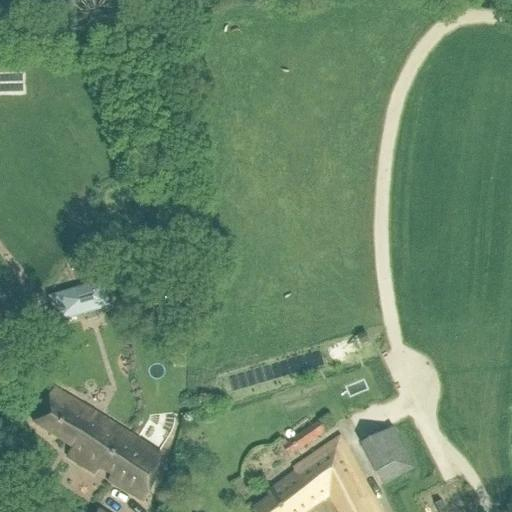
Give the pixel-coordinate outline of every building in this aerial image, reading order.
[(105,281),(48,297),(56,324),(112,307),(105,281)] [(158,467),(161,455),(55,389),(34,423),(73,448),(68,457),(95,474),(101,466),(112,473),(108,483),(144,504),(149,494),(158,467)] [(314,414),(282,435),(285,440),(280,443),(290,458),(328,433),(320,421),(318,421),(314,414)] [(360,444),(383,487),(416,469),(393,427),(360,444)] [(192,439),(183,442),(184,448),(186,453),(196,450),(192,439)] [(378,511),(378,510),(340,439),(294,469),(296,472),(268,493),(270,497),(254,509),(256,511),(305,511),(329,496),(338,511),(378,511)]
